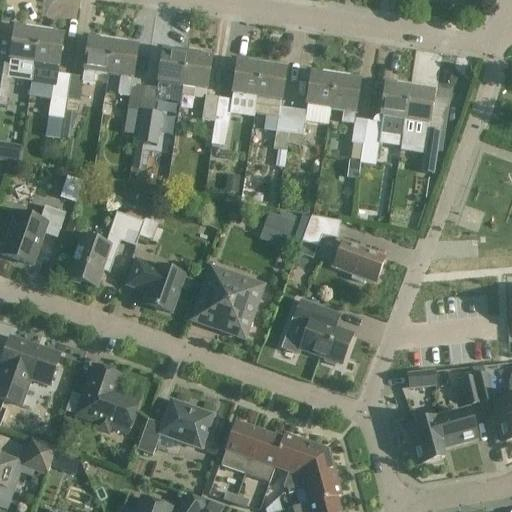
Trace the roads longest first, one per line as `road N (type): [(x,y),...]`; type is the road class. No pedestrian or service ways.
road 1 (residential): [(393,507),(365,416),(27,297),(0,298)]
road 2 (residential): [(498,43),(198,0)]
road 3 (residential): [(393,507),(511,486)]
